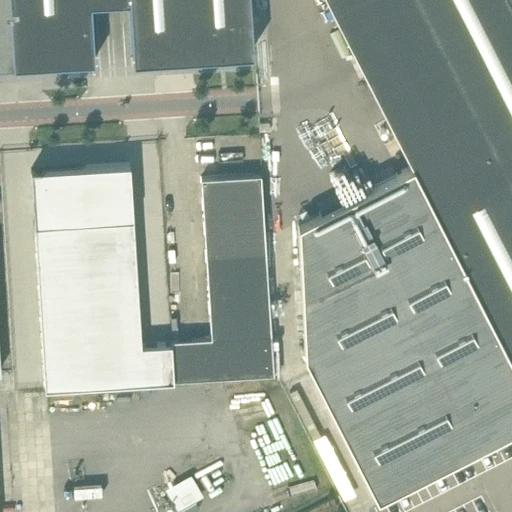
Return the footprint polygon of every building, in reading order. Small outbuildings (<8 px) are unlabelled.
[(252,49),(248,0),(0,0),(0,64),(94,59),(89,0),(128,0),(132,57),(252,49)] [(511,0),(328,0),(412,163),(395,172),(374,183),(342,199),(320,211),(297,222),(304,354),(377,497),(511,428),(511,0)] [(30,167),(44,386),(46,386),(173,377),(171,340),(141,342),(129,161),(30,167)] [(200,176),(210,336),(171,340),(173,377),(273,371),(260,172),(200,176)] [(174,508),(200,493),(187,472),(161,487),(174,508)]
